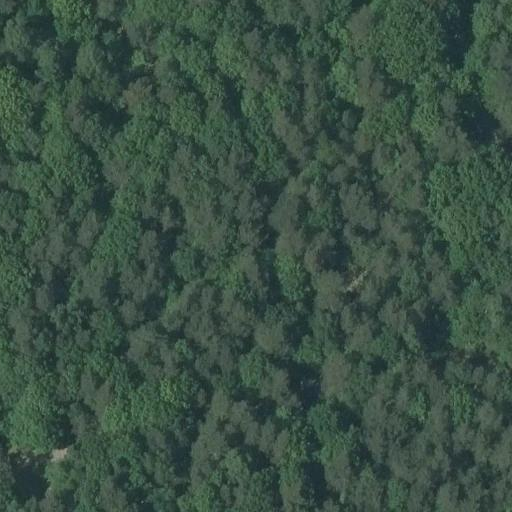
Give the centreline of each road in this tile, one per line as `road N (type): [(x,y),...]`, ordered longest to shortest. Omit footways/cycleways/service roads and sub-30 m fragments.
road 1 (track): [(466,365),(301,394),(193,430),(24,467)]
road 2 (track): [(505,193),(446,0)]
